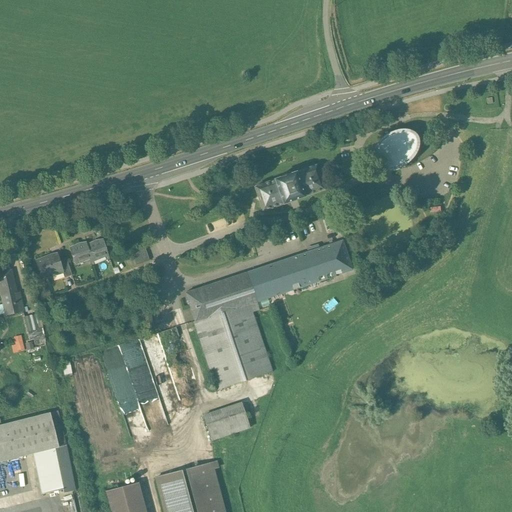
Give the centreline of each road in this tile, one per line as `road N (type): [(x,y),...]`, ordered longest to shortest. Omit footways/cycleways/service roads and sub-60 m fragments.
road 1 (primary): [(146,173),(344,108)]
road 2 (primary): [(0,214),(146,173)]
